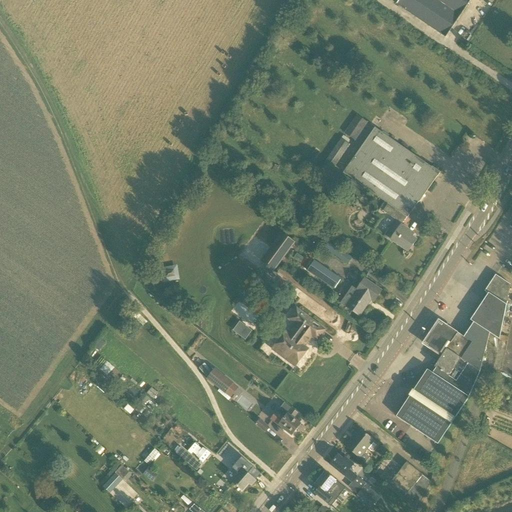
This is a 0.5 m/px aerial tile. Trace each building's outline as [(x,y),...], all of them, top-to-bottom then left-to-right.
[(471,0),(399,0),(397,4),(446,38),(471,0)] [(368,122),(356,115),(344,133),(355,141),(368,122)] [(409,195),(419,202),(436,176),(438,177),(441,172),(432,166),(431,168),(375,128),(344,173),(388,204),(394,208),(400,200),(404,203),(409,195)] [(350,145),(341,138),(321,167),(330,174),(350,145)] [(408,218),(419,202),(409,195),(404,203),(400,200),(394,208),(388,204),(383,211),(397,221),(394,225),(393,224),(383,238),(391,243),(392,241),(409,252),(417,240),(410,235),(412,233),(402,225),(407,217),(408,218)] [(281,233),(261,261),(274,271),(295,243),(281,233)] [(337,257),(341,251),(337,248),(333,253),(337,257)] [(353,258),(342,250),(341,251),(337,257),(348,265),(353,258)] [(334,289),(341,280),(315,261),(308,271),(334,289)] [(178,280),(177,265),(160,266),(161,281),(178,280)] [(500,340),(503,325),(511,285),(496,275),(485,292),(488,294),(470,320),(474,323),(464,337),(473,343),(462,359),(464,360),(464,361),(469,364),(457,382),(436,368),(433,373),(428,370),(415,391),(413,390),(409,396),(411,397),(397,418),(438,445),(470,398),(469,397),(480,372),(490,333),(500,340)] [(347,308),(360,316),(371,300),(374,302),(382,291),(365,279),(357,290),(359,291),(347,308)] [(317,340),(325,330),(297,309),(290,319),(297,325),(289,335),(286,333),(281,341),(285,344),(279,353),(295,366),(308,349),(304,346),(312,336),(317,340)] [(421,343),(438,354),(447,340),(450,342),(458,330),(438,317),(421,343)] [(473,343),(464,337),(457,333),(447,348),(462,359),(473,343)] [(464,360),(462,359),(447,348),(435,367),(436,368),(457,382),(469,364),(464,361),(464,360)] [(225,392),(232,383),(215,370),(208,379),(225,392)] [(158,394),(152,388),(147,393),(154,399),(158,394)] [(283,432),(286,431),(292,435),(301,424),(294,419),(298,413),(285,403),(282,407),(281,406),(271,420),(279,426),(280,426),(280,429),(283,432)] [(260,419),(256,424),(265,433),(270,427),(260,419)] [(486,420),(481,434),(485,435),(486,430),(489,421),(486,420)] [(366,463),(371,458),(365,453),(374,441),(360,429),(354,436),(357,438),(348,449),(366,463)] [(270,465),(282,450),(258,431),(247,445),(270,465)] [(339,455),(331,465),(352,483),(357,476),(349,470),(354,464),(346,457),(344,459),(339,455)] [(233,468),(239,473),(232,481),(243,491),(249,484),(252,486),(256,481),(248,474),(253,467),(242,458),(233,468)] [(407,462),(388,486),(417,511),(432,482),(407,462)] [(491,466),(480,471),(483,477),(494,472),(491,466)] [(148,468),(143,475),(153,482),(158,475),(148,468)] [(340,495),(331,487),(336,481),(325,472),(316,484),(325,492),(320,498),(331,507),(340,495)] [(456,483),(459,489),(477,482),(474,476),(456,483)] [(44,492),(37,486),(29,496),(35,501),(44,492)] [(367,503),(372,497),(363,489),(358,495),(367,503)] [(204,511),(201,509),(201,510),(195,504),(184,496),(181,498),(192,508),(190,510),(192,511),(204,511)] [(47,511),(49,511),(56,504),(48,497),(41,505),(47,511)]
